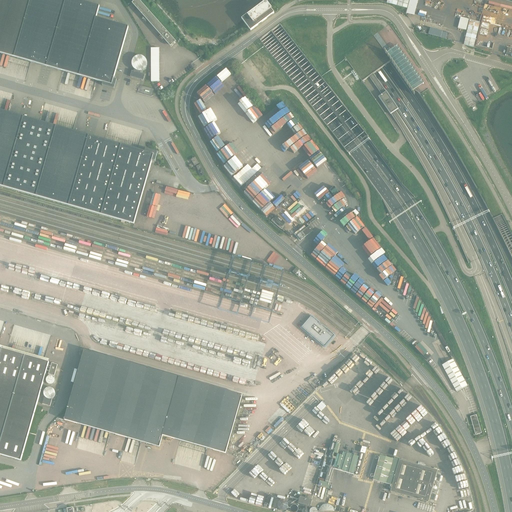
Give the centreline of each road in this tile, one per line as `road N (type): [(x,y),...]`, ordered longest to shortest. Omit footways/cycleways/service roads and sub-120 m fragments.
road 1 (unclassified): [(495,511),(449,405),(399,345),(240,205),(185,111),(197,78),(301,10),(391,14),(427,65)]
road 2 (motorway): [(240,0),(391,198),(438,276),(477,363),(511,490)]
road 3 (motorway): [(254,0),(428,232),(511,422)]
road 4 (motorway): [(511,325),(472,229),(418,133),(316,0)]
road 5 (motorway): [(511,292),(457,174),(337,0)]
road 6 (unknown): [(221,506),(227,486),(323,390),(335,389),(380,418),(365,477),(374,511)]
road 7 (unclassified): [(239,511),(139,488),(0,506)]
road 8 (unclassified): [(427,65),(511,209)]
